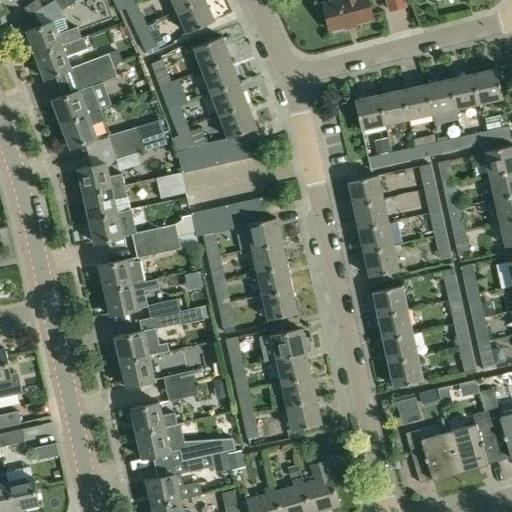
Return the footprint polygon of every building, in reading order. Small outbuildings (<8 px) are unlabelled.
[(38,0),(35,0),(25,7),(30,14),(43,6),(38,0)] [(55,0),(62,10),(75,0),(55,0)] [(90,45),(115,36),(102,0),(84,0),(75,3),(90,45)] [(135,0),(112,0),(118,11),(126,8),(137,3),(135,0)] [(172,0),(177,11),(200,0),(172,0)] [(205,0),(200,0),(177,11),(187,33),(215,20),(205,0)] [(332,0),(323,2),(330,30),(373,20),(368,0),(332,0)] [(403,0),(386,0),(390,10),(405,6),(403,0)] [(137,3),(126,8),(136,30),(147,25),(137,3)] [(42,25),(26,31),(35,55),(81,38),(77,27),(68,30),(63,17),(53,21),(42,25)] [(147,25),(136,30),(145,51),(157,46),(147,25)] [(81,38),(35,55),(44,79),(56,74),(71,69),(66,56),(86,48),(82,37),(81,38)] [(222,37),(194,47),(203,70),(231,60),(222,37)] [(108,53),(80,64),(81,65),(85,77),(113,66),(108,53)] [(163,59),(151,64),(160,86),(171,82),(163,59)] [(231,60),(203,70),(211,93),(239,82),(231,60)] [(113,66),(85,77),(89,87),(89,88),(94,87),(104,83),(118,78),(113,66)] [(496,68),(472,74),(479,103),(503,98),(496,68)] [(472,74),(449,79),(455,108),(479,103),(472,74)] [(449,79),(425,84),(432,114),(434,124),(443,122),(441,112),(455,108),(449,79)] [(171,82),(160,86),(168,109),(180,104),(171,82)] [(239,82),(211,93),(220,115),(247,105),(239,82)] [(425,84),(402,89),(409,119),(432,114),(425,84)] [(64,96),(52,100),(61,124),(102,109),(94,87),(89,88),(89,87),(79,90),(64,96)] [(402,89),(379,95),(385,124),(409,119),(402,89)] [(379,95),(355,100),(361,130),(385,124),(379,95)] [(180,104),(168,109),(177,131),(188,127),(180,104)] [(247,105),(220,115),(228,137),(228,138),(235,136),(248,131),(256,128),(247,105)] [(102,109),(61,124),(70,148),(86,141),(98,137),(93,124),(106,119),(102,109)] [(161,120),(108,135),(111,148),(165,132),(161,120)] [(490,130),(485,131),(488,143),(511,138),(508,126),(503,127),(490,130)] [(178,134),(171,138),(177,149),(189,146),(195,145),(188,127),(177,131),(178,134)] [(248,131),(235,136),(241,159),(253,157),(248,131)] [(485,131),(462,136),(464,148),(488,143),(485,131)] [(165,132),(111,148),(114,159),(144,151),(143,150),(168,143),(165,132)] [(228,137),(224,138),(229,162),(241,159),(235,136),(228,138),(228,137)] [(462,136),(438,141),(441,153),(464,148),(462,136)] [(224,138),(212,140),(218,164),(229,162),(224,138)] [(212,140),(201,143),(206,167),(218,164),(212,140)] [(438,141),(415,147),(418,158),(441,153),(438,141)] [(195,145),(189,146),(195,170),(206,167),(201,143),(195,145)] [(511,145),(484,151),(490,175),(511,170),(511,145)] [(189,146),(177,149),(183,172),(195,170),(189,146)] [(415,147),(392,152),(394,163),(418,158),(415,147)] [(392,152),(368,157),(371,169),(394,163),(392,152)] [(449,160),(437,162),(442,186),(454,183),(449,160)] [(106,163),(78,169),(84,194),(126,185),(124,174),(109,177),(106,163)] [(431,164),(419,166),(424,190),(436,187),(431,164)] [(511,170),(490,175),(495,199),(511,194),(511,170)] [(182,172),(157,178),(161,198),(186,192),(182,172)] [(378,175),(349,181),(354,205),(383,199),(378,175)] [(454,183),(442,186),(447,209),(460,207),(454,183)] [(126,185),(84,194),(89,218),(117,212),(114,199),(128,196),(126,185)] [(436,187),(424,190),(429,213),(442,210),(436,187)] [(511,194),(495,199),(500,222),(511,219),(511,194)] [(262,197),(250,200),(254,222),(267,220),(262,197)] [(383,199),(354,205),(359,228),(389,222),(383,199)] [(250,200),(238,202),(243,226),(247,225),(247,224),(254,222),(250,200)] [(238,202),(226,205),(231,228),(243,226),(238,202)] [(226,205),(215,207),(220,231),(231,228),(226,205)] [(215,207),(203,210),(208,234),(215,232),(220,231),(215,207)] [(460,207),(447,209),(453,233),(465,230),(460,207)] [(203,210),(191,212),(191,214),(195,232),(196,236),(203,235),(208,234),(203,210)] [(442,210),(429,213),(434,236),(447,234),(442,210)] [(117,212),(89,218),(95,243),(123,237),(117,212)] [(175,224),(132,233),(135,246),(178,237),(178,235),(195,232),(191,214),(181,216),(182,220),(175,224)] [(254,222),(247,224),(247,225),(252,248),(282,242),(277,218),(267,220),(254,222)] [(511,219),(500,222),(506,246),(511,244),(511,219)] [(389,222),(359,228),(364,252),(394,245),(389,222)] [(465,230),(453,233),(458,256),(470,254),(465,230)] [(208,234),(203,235),(208,258),(220,256),(215,232),(208,234)] [(447,234),(434,236),(440,261),(452,257),(447,234)] [(178,237),(135,246),(137,257),(181,249),(178,237)] [(282,242),(252,248),(257,272),(287,265),(282,242)] [(394,245),(364,252),(370,276),(399,269),(394,245)] [(220,256),(208,258),(213,282),(225,279),(220,256)] [(127,259),(99,265),(105,290),(133,284),(145,281),(141,260),(135,262),(135,259),(128,260),(127,259)] [(287,265),(257,272),(263,295),(292,289),(287,265)] [(474,270),(462,272),(467,296),(479,294),(474,270)] [(455,274),(443,276),(448,300),(461,297),(455,274)] [(133,284),(105,290),(110,314),(138,308),(148,306),(148,305),(145,290),(160,287),(158,279),(145,281),(133,284)] [(225,279),(213,282),(218,305),(230,302),(225,279)] [(402,285),(372,292),(378,316),(407,309),(402,285)] [(292,289),(263,295),(268,319),(297,313),(292,289)] [(479,294),(467,296),(472,320),(484,317),(479,294)] [(461,297),(448,300),(453,323),(466,320),(461,297)] [(178,299),(148,305),(148,306),(151,318),(180,312),(180,311),(178,299)] [(230,302),(218,305),(223,328),(235,326),(230,302)] [(407,309),(378,316),(383,339),(413,332),(407,309)] [(180,312),(151,318),(153,328),(153,329),(157,328),(182,323),(182,322),(180,312)] [(484,317),(472,320),(477,343),(489,341),(484,317)] [(466,320),(453,323),(459,347),(471,344),(466,320)] [(113,339),(112,342),(113,350),(116,352),(118,352),(120,359),(120,361),(148,355),(170,351),(168,342),(161,344),(157,328),(153,329),(153,328),(143,330),(115,336),(115,338),(113,339)] [(301,328),(272,334),(277,358),(306,352),(312,351),(309,338),(303,339),(301,328)] [(413,332),(383,339),(388,362),(418,356),(413,332)] [(238,341),(226,344),(232,367),(243,365),(238,341)] [(489,341),(477,343),(483,366),(494,364),(489,341)] [(471,344),(459,347),(464,371),(477,368),(471,344)] [(5,348),(0,349),(0,395),(20,391),(17,375),(11,376),(5,348)] [(306,352),(277,358),(282,382),(311,375),(306,352)] [(120,371),(119,374),(120,382),(123,385),(125,384),(126,386),(154,380),(148,355),(120,361),(121,363),(122,370),(120,371)] [(418,356),(388,362),(394,386),(423,380),(418,356)] [(243,365),(232,367),(237,391),(249,388),(247,380),(243,365)] [(193,370),(163,377),(166,390),(196,383),(193,370)] [(311,375),(282,382),(287,405),(316,399),(311,375)] [(196,383),(166,390),(169,401),(199,394),(196,383)] [(438,388),(437,388),(441,402),(462,398),(459,383),(438,388)] [(249,388),(237,391),(242,415),(254,412),(249,388)] [(493,390),(482,393),(486,410),(495,441),(506,438),(510,453),(511,452),(511,418),(502,421),(501,417),(493,390)] [(413,397),(398,401),(402,414),(409,412),(416,410),(413,397)] [(316,399),(287,405),(292,429),(322,423),(316,399)] [(160,402),(131,408),(136,433),(178,424),(176,413),(163,416),(160,402)] [(476,424),(449,431),(459,467),(487,460),(482,445),(495,441),(486,410),(474,414),(476,424)] [(18,411),(0,414),(0,427),(21,423),(18,411)] [(254,412),(242,415),(247,439),(259,436),(254,412)] [(178,424),(136,433),(142,458),(153,455),(180,449),(182,461),(212,455),(228,451),(235,450),(233,438),(185,441),(181,424),(178,424)] [(205,427),(191,428),(191,439),(205,439),(205,427)] [(22,429),(0,433),(0,446),(0,447),(25,441),(22,429)] [(420,429),(406,433),(415,464),(427,460),(431,475),(459,467),(449,431),(450,435),(423,443),(420,429)] [(228,451),(212,455),(214,466),(215,470),(231,467),(231,465),(228,454),(228,451)] [(241,451),(228,454),(231,465),(231,467),(231,468),(244,465),(241,451)] [(212,455),(182,461),(185,472),(214,466),(212,455)] [(314,480),(304,483),(312,511),(316,511),(340,505),(332,474),(331,475),(326,459),(309,464),(314,480)] [(297,466),(287,469),(290,478),(300,475),(297,466)] [(158,477),(147,480),(152,505),(180,499),(202,494),(199,482),(184,485),(181,472),(158,477)] [(6,473),(0,474),(0,511),(13,510),(8,482),(6,473)] [(8,482),(13,510),(39,504),(33,476),(8,482)] [(293,486),(276,491),(281,511),(312,511),(304,483),(303,478),(292,481),(293,486)] [(265,494),(246,500),(249,511),(281,511),(276,491),(274,486),(264,489),(265,494)] [(234,490),(222,493),(225,506),(237,504),(234,490)] [(180,499),(152,505),(153,511),(192,511),(190,510),(186,509),(183,509),(180,499)]
